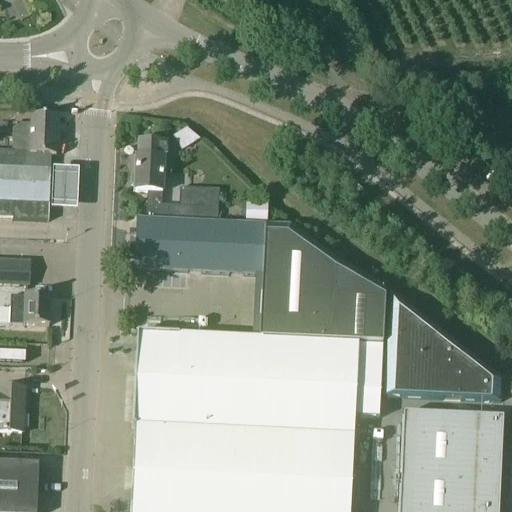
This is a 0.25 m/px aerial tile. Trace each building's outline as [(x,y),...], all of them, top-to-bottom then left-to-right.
[(0,222),(48,225),(48,211),(76,212),(78,172),(50,172),(51,159),(55,159),(57,119),(30,118),(30,127),(13,127),(12,155),(0,154),(0,222)] [(131,178),(131,186),(134,187),(133,194),(147,195),(162,195),(163,173),(165,173),(166,145),(155,145),(155,141),(146,141),(146,145),(136,145),(135,160),(134,177),(131,178)] [(266,229),(217,227),(146,223),(137,223),(134,273),(263,278),(266,229)] [(259,342),(381,347),(382,293),(353,273),(339,264),(325,254),(288,230),(266,229),(263,278),(263,279),(259,342)] [(0,289),(30,291),(31,265),(0,262),(0,289)] [(388,296),(383,403),(499,408),(500,384),(388,296)] [(10,322),(9,322),(9,327),(22,328),(49,329),(50,299),(23,298),(23,299),(11,298),(10,322)] [(139,336),(134,429),(291,437),(354,439),(355,420),(378,421),(381,347),(259,342),(139,336)] [(0,434),(23,436),(23,431),(26,430),(27,418),(24,416),(25,392),(0,391),(0,434)] [(402,417),(398,511),(498,511),(502,421),(402,417)] [(136,431),(131,511),(287,511),(291,437),(134,429),(134,431),(136,431)] [(291,437),(287,511),(350,511),(354,439),(291,437)] [(0,511),(35,511),(37,467),(0,465),(0,511)]
